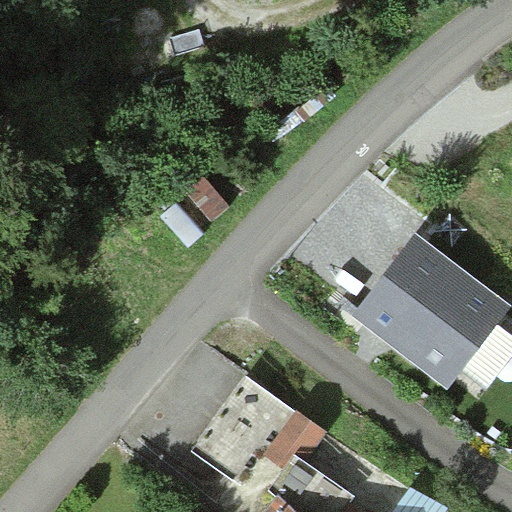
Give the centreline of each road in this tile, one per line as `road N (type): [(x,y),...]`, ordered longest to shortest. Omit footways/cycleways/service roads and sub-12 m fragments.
road 1 (unclassified): [(2,511),(266,215),(411,71),(511,7)]
road 2 (track): [(212,276),(511,503)]
road 3 (track): [(191,0),(207,20),(236,32),(269,29),(336,0)]
